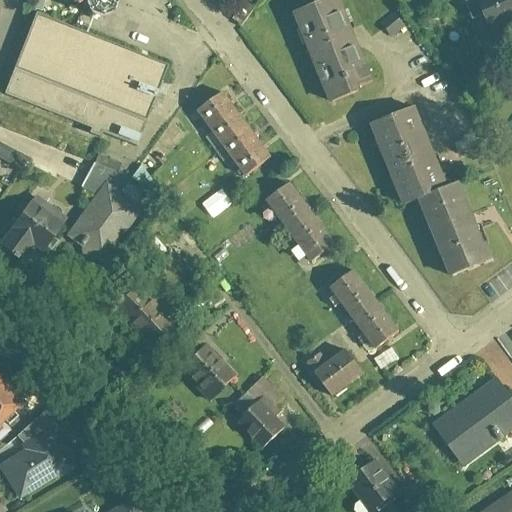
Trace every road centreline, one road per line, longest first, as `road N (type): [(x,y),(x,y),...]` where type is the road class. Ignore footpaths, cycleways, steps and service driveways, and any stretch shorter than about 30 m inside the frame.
road 1 (residential): [(192,0),(456,348)]
road 2 (residential): [(283,473),(456,348)]
